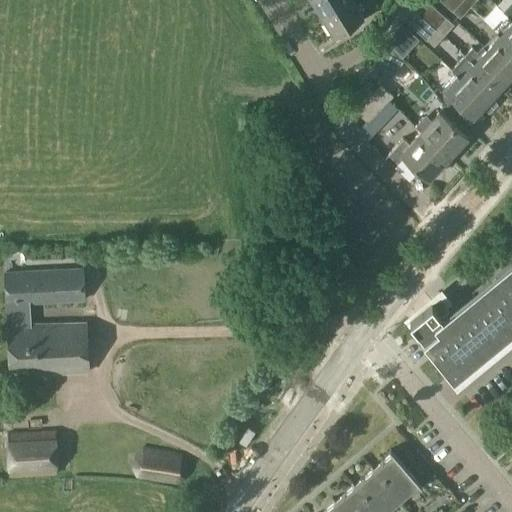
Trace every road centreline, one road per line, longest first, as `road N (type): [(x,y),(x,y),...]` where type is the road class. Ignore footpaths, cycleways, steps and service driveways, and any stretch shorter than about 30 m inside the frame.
road 1 (residential): [(447,231),(339,124),(270,0)]
road 2 (residential): [(511,501),(364,329)]
road 3 (residential): [(239,511),(364,329)]
road 4 (residential): [(364,329),(447,231)]
